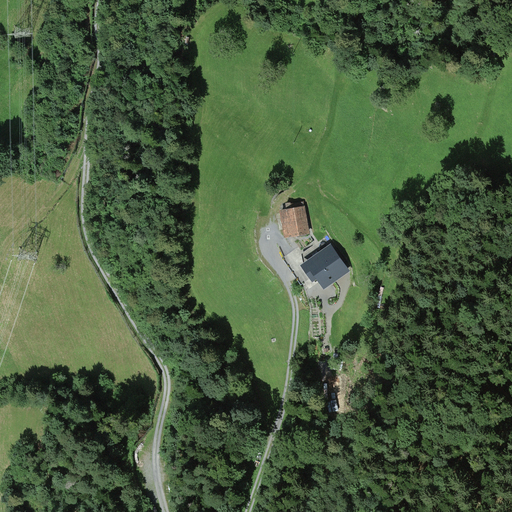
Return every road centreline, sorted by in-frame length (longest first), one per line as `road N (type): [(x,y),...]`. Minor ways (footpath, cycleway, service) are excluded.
road 1 (track): [(101,0),(84,216),(97,259),(167,379),(157,449),(168,511)]
road 2 (trunk): [(445,511),(401,0)]
road 3 (track): [(247,511),(281,417),(295,321),(267,230),(276,206),(308,177),(353,50)]
road 4 (track): [(390,293),(401,233),(474,145),(501,44)]
road 5 (track): [(192,253),(200,117),(193,44),(200,22),(233,0)]
road 6 (track): [(277,428),(267,425),(237,350),(187,281),(189,260),(212,220)]
road 7 (track): [(86,138),(65,184),(12,238),(0,262)]
road 8 (track): [(59,0),(0,111)]
road 9 (track): [(308,177),(398,264)]
